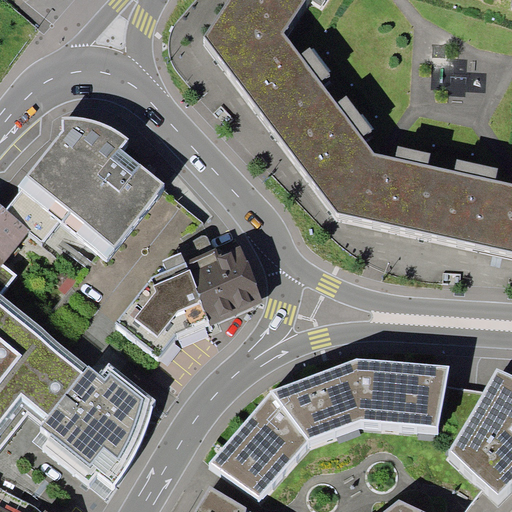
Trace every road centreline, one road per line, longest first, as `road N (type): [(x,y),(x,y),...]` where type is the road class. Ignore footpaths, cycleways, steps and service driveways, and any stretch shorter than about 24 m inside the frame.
road 1 (primary): [(288,261),(133,86),(93,69)]
road 2 (primary): [(138,511),(193,421),(261,354)]
road 3 (primary): [(261,354),(397,318)]
road 4 (primary): [(397,318),(288,261)]
